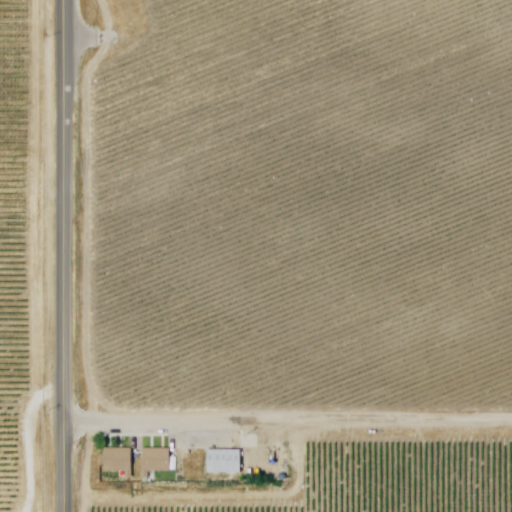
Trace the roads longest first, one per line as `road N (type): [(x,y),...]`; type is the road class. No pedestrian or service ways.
road 1 (secondary): [(65,511),(62,0)]
road 2 (track): [(66,425),(511,422)]
road 3 (track): [(90,0),(94,425)]
road 4 (track): [(86,511),(86,498),(300,496),(299,424)]
